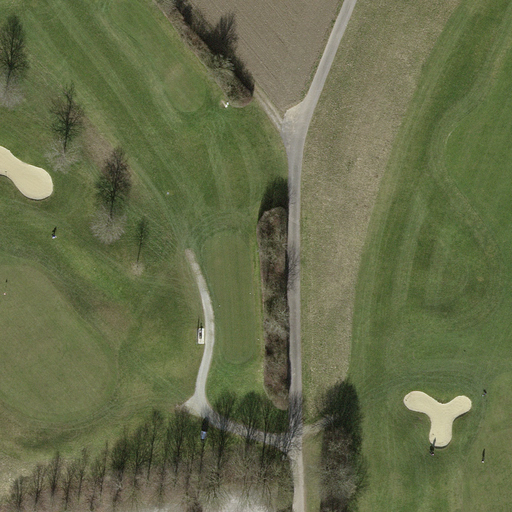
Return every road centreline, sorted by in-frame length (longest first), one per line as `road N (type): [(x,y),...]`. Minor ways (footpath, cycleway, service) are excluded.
road 1 (track): [(299,511),(293,142),(351,0)]
road 2 (track): [(186,252),(207,311),(200,420),(226,434),(298,440)]
road 3 (track): [(293,142),(176,0)]
